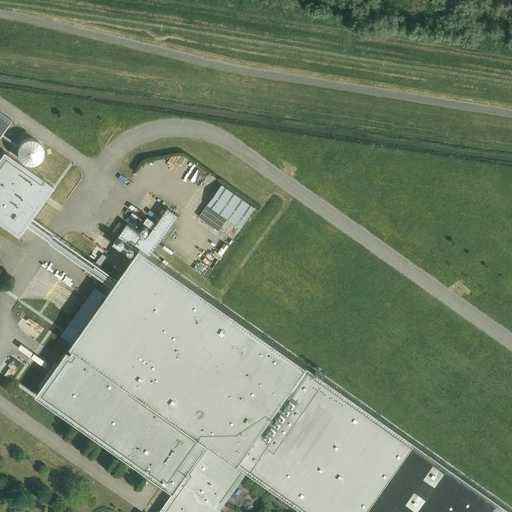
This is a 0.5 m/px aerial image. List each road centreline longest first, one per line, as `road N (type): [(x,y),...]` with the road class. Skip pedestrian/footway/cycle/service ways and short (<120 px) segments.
road 1 (track): [(0,2),(346,56)]
road 2 (track): [(346,56),(511,82)]
road 3 (unknown): [(97,172),(0,101)]
